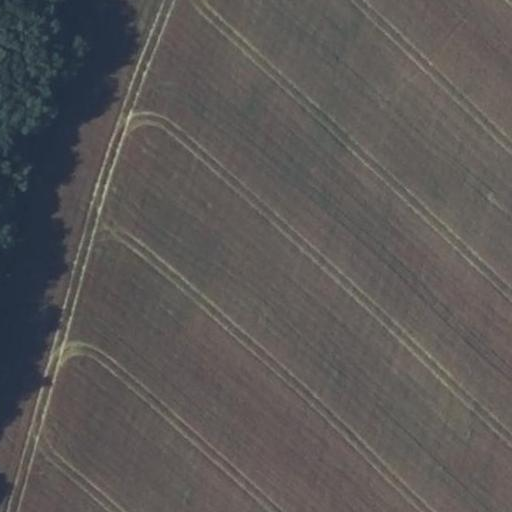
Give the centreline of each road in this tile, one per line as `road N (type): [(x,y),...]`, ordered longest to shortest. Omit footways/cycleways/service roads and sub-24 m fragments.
road 1 (track): [(0,304),(94,0)]
road 2 (track): [(0,112),(19,51),(72,0)]
